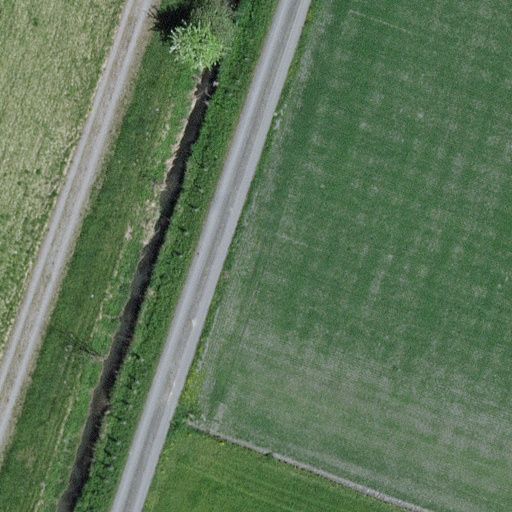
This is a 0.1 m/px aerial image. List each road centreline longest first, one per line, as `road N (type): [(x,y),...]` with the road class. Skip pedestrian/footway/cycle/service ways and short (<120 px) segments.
road 1 (track): [(309,0),(141,511)]
road 2 (track): [(0,423),(139,0)]
